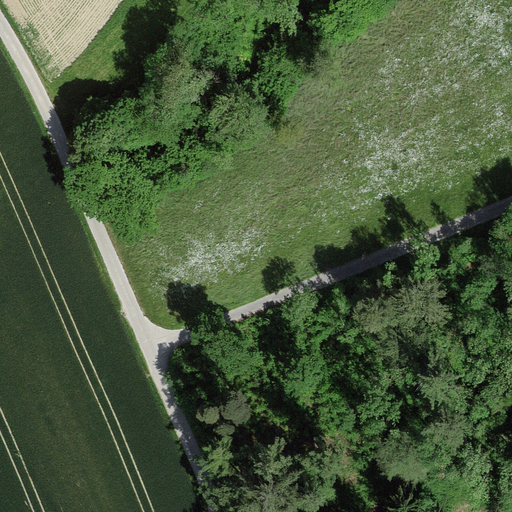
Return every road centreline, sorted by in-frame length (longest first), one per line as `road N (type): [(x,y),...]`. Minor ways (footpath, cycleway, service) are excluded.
road 1 (track): [(207,511),(106,232),(0,17)]
road 2 (track): [(151,352),(511,203)]
